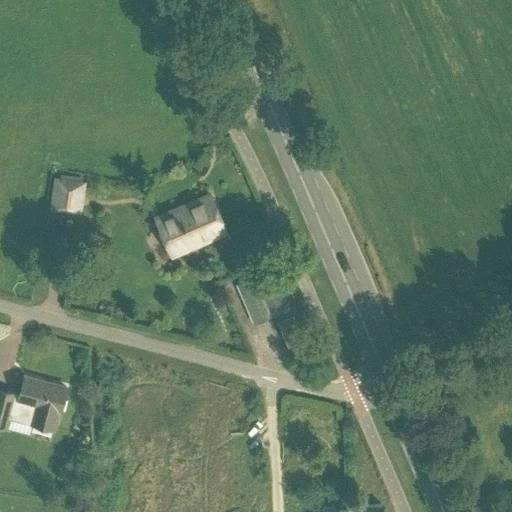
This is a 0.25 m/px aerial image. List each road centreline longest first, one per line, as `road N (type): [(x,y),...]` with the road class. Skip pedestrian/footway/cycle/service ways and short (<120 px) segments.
road 1 (primary): [(393,398),(221,0)]
road 2 (unclassified): [(393,398),(353,399),(0,308)]
road 3 (unclassified): [(393,398),(454,371),(511,327)]
road 4 (primary): [(442,511),(393,398)]
